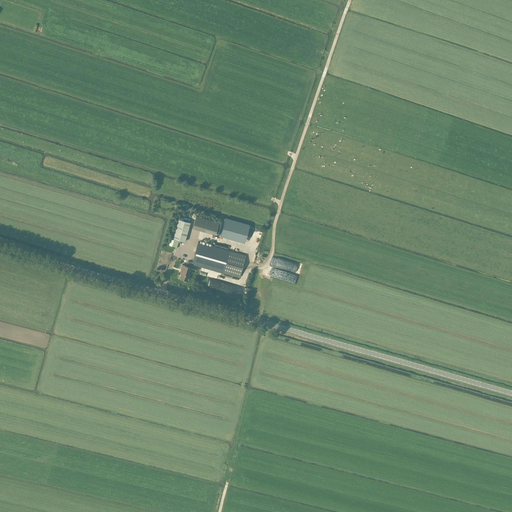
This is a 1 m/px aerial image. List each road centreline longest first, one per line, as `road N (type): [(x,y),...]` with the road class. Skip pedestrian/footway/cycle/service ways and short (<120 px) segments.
road 1 (unclassified): [(511,393),(0,246)]
road 2 (track): [(272,251),(350,0)]
